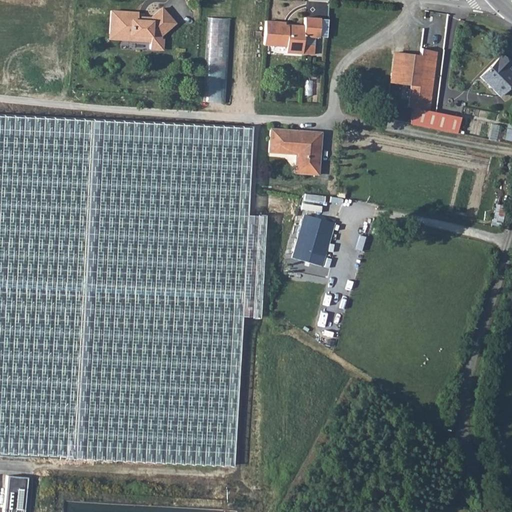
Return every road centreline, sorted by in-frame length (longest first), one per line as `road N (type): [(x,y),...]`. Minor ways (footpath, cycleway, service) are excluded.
road 1 (unknown): [(329,120),(0,98)]
road 2 (unclassified): [(511,223),(462,384),(465,451),(493,511)]
